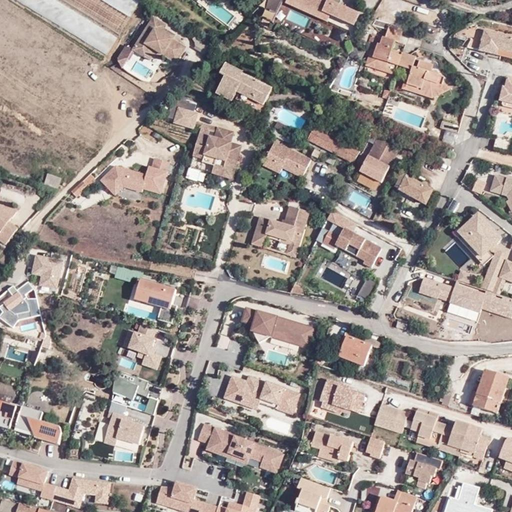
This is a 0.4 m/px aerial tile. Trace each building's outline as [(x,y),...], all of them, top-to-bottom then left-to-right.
[(9,0),(111,51),(119,36),(88,20),(90,16),(58,0),(9,0)] [(60,0),(121,35),(141,0),(60,0)] [(266,10),(263,17),(264,18),(270,21),(273,22),(282,0),(266,0),(259,7),(266,10)] [(288,0),(286,4),(327,21),(330,15),(354,25),(359,14),(339,5),(328,0),(327,0),(288,0)] [(135,51),(146,58),(152,48),(176,63),(186,48),(173,40),(176,35),(164,28),(166,25),(153,17),(133,50),(135,51)] [(270,21),(264,18),(260,25),(267,28),(270,21)] [(376,66),(395,73),(397,65),(400,56),(391,52),(392,49),(395,40),(398,41),(402,30),(389,25),(385,37),(383,37),(381,44),(378,43),(376,49),(372,62),(376,66)] [(372,29),(367,26),(357,44),(361,46),(372,29)] [(187,27),(184,33),(193,38),(198,50),(209,56),(217,45),(187,27)] [(511,36),(485,31),(481,42),(470,39),(468,47),(511,58),(511,36)] [(367,46),(372,47),(376,49),(378,43),(381,44),(383,37),(371,34),(367,46)] [(126,46),(118,58),(118,60),(119,62),(123,69),(128,60),(129,61),(135,51),(133,50),(126,46)] [(366,66),(394,75),(395,73),(376,66),(372,62),(376,49),(372,47),(366,66)] [(152,48),(146,58),(158,65),(163,56),(152,48)] [(400,56),(397,65),(408,68),(412,70),(413,67),(414,63),(416,58),(402,53),(401,56),(400,56)] [(417,67),(413,67),(412,70),(407,85),(427,92),(436,86),(437,83),(442,85),(444,77),(430,72),(433,64),(420,60),(418,65),(417,67)] [(239,89),(241,90),(254,96),(249,105),(260,111),(271,87),(245,74),(246,72),(226,63),(221,74),(226,77),(218,93),(233,101),(239,89)] [(412,70),(408,68),(402,87),(434,98),(453,89),(442,85),(437,83),(436,86),(427,92),(407,85),(412,70)] [(504,88),(500,101),(511,103),(511,80),(509,79),(509,80),(508,80),(508,81),(506,88),(504,88)] [(254,96),(241,90),(237,99),(249,105),(254,96)] [(177,107),(172,125),(194,131),(199,113),(177,107)] [(445,113),(433,108),(427,113),(439,119),(440,116),(443,117),(445,113)] [(511,136),(511,115),(498,114),(496,135),(511,136)] [(273,135),(275,136),(285,141),(287,135),(276,129),(273,135)] [(360,151),(314,129),(309,140),(354,162),(360,151)] [(447,130),(443,142),(453,145),(457,133),(447,130)] [(297,146),(295,146),(285,141),(275,136),(260,168),(282,178),(297,146)] [(377,138),(359,175),(381,186),(399,149),(377,138)] [(321,152),(316,148),(312,155),(318,158),(321,152)] [(332,157),(326,154),(324,160),(329,163),(332,157)] [(144,191),(162,196),(170,162),(152,157),(148,175),(109,165),(104,186),(142,196),(144,191)] [(203,160),(202,164),(213,168),(214,168),(216,161),(204,157),(203,160)] [(214,168),(213,168),(211,175),(231,181),(233,174),(223,171),(214,168)] [(187,179),(198,182),(201,172),(190,169),(187,179)] [(427,204),(434,190),(427,186),(428,183),(426,181),(423,181),(421,183),(402,172),(394,186),(427,204)] [(57,193),(62,179),(47,174),(43,187),(57,193)] [(511,178),(507,177),(507,178),(496,174),(491,190),(507,195),(509,200),(507,202),(511,210),(511,178)] [(82,181),(72,191),(77,196),(82,192),(80,190),(86,185),(82,181)] [(8,220),(12,216),(17,209),(0,196),(0,240),(5,244),(18,228),(11,223),(8,220)] [(286,224),(282,223),(260,217),(253,243),(297,255),(309,211),(291,206),(287,222),(286,224)] [(346,251),(357,257),(365,261),(363,263),(372,268),(382,248),(338,225),(337,225),(331,236),(339,240),(336,246),(346,251)] [(456,241),(445,249),(459,267),(470,259),(456,241)] [(357,257),(346,251),(343,256),(354,262),(357,257)] [(511,263),(506,261),(500,276),(511,280),(511,263)] [(473,284),(476,275),(460,271),(458,279),(473,284)] [(355,299),(363,303),(376,283),(367,278),(355,299)] [(172,305),(177,290),(141,280),(135,300),(162,307),(158,320),(172,324),(178,306),(172,305)] [(484,291),(462,284),(459,293),(454,291),(448,311),(477,320),(483,301),(481,300),(484,291)] [(430,292),(421,288),(418,298),(427,301),(430,292)] [(308,339),(311,341),(315,329),(300,325),(277,318),(277,321),(286,323),(287,323),(308,339)] [(470,325),(468,332),(480,335),(482,329),(470,325)] [(151,353),(156,340),(127,330),(120,351),(144,359),(141,366),(157,372),(162,357),(151,353)] [(380,349),(382,343),(364,336),(362,342),(348,337),(340,356),(364,366),(373,346),(380,349)] [(308,339),(300,346),(309,349),(311,341),(308,339)] [(455,360),(445,358),(444,362),(447,363),(437,396),(444,398),(446,392),(455,360)] [(497,414),(509,379),(486,371),(479,393),(473,391),(469,404),(497,414)] [(143,391),(146,383),(121,373),(116,388),(135,394),(137,389),(143,391)] [(300,394),(267,383),(253,378),(251,383),(247,382),(232,377),(225,398),(242,405),(244,398),(260,403),(261,399),(278,405),(277,409),(287,413),(288,411),(293,413),(300,394)] [(323,403),(321,408),(341,414),(343,409),(360,414),(366,395),(357,392),(339,386),(339,383),(327,380),(320,402),(323,403)] [(453,395),(446,392),(444,398),(442,405),(449,407),(453,395)] [(260,403),(244,398),(242,405),(257,410),(260,403)] [(261,399),(260,403),(277,409),(278,405),(261,399)] [(0,426),(11,430),(12,425),(17,427),(23,407),(11,403),(10,405),(0,401),(0,426)] [(408,414),(382,405),(376,425),(403,434),(408,414)] [(44,413),(23,407),(17,427),(16,429),(42,437),(41,439),(59,444),(62,434),(60,427),(41,421),(44,413)] [(131,423),(122,420),(124,416),(109,412),(108,417),(111,418),(104,443),(115,446),(117,439),(139,445),(144,427),(131,423)] [(439,416),(430,413),(429,416),(417,413),(411,430),(420,433),(419,437),(431,440),(430,443),(439,446),(444,431),(435,428),(437,422),(439,416)] [(453,434),(444,431),(439,446),(461,453),(470,426),(457,421),(454,428),(453,434)] [(446,425),(437,422),(435,428),(444,431),(446,425)] [(204,424),(198,440),(209,444),(207,450),(227,457),(229,453),(238,457),(239,454),(250,458),(262,462),(260,467),(267,470),(268,468),(276,472),(283,455),(244,440),(245,439),(235,436),(204,424)] [(446,425),(444,431),(453,434),(454,428),(446,425)] [(470,426),(461,453),(483,460),(488,446),(479,443),(481,438),(483,430),(470,426)] [(345,462),(352,443),(315,430),(310,445),(318,448),(316,455),(337,462),(337,459),(345,462)] [(372,437),(370,437),(365,452),(370,454),(370,455),(379,458),(384,441),(372,437)] [(431,440),(419,437),(417,443),(438,450),(439,446),(430,443),(431,440)] [(489,441),(481,438),(479,443),(488,446),(489,441)] [(511,444),(506,443),(501,460),(504,461),(503,463),(505,463),(511,465),(511,444)] [(439,446),(438,450),(459,457),(461,453),(439,446)] [(229,453),(227,457),(247,465),(250,458),(239,454),(238,457),(229,453)] [(403,472),(406,473),(417,476),(414,486),(423,489),(424,483),(427,484),(430,476),(434,477),(436,468),(407,459),(403,472)] [(39,497),(53,501),(53,500),(57,487),(45,483),(47,477),(44,476),(46,470),(14,461),(9,475),(19,478),(31,481),(29,489),(40,492),(39,497)] [(511,465),(505,463),(502,471),(511,474),(511,465)] [(417,476),(406,473),(403,482),(414,486),(417,476)] [(335,490),(301,477),(298,488),(303,489),(298,502),(308,506),(306,511),(332,511),(334,507),(329,506),(323,503),(325,498),(331,500),(335,490)] [(31,481),(19,478),(17,485),(29,489),(31,481)] [(69,491),(57,487),(53,500),(79,508),(84,493),(96,495),(95,502),(108,504),(110,482),(73,478),(69,491)] [(216,511),(218,508),(193,500),(195,497),(192,496),(195,488),(176,482),(175,489),(161,487),(156,503),(169,507),(170,504),(191,510),(190,511),(216,511)] [(446,511),(492,511),(493,511),(475,505),(480,489),(464,484),(459,500),(451,498),(446,511)] [(411,511),(417,497),(401,491),(397,502),(394,500),(381,496),(376,511),(411,511)] [(255,510),(259,496),(247,492),(243,506),(255,510)] [(0,510),(0,511),(2,511),(9,511),(12,502),(3,500),(0,510)] [(9,511),(17,511),(20,504),(12,502),(9,511)] [(306,511),(308,506),(298,502),(294,511),(306,511)] [(49,511),(20,503),(20,504),(17,511),(49,511)] [(218,508),(216,511),(254,511),(255,510),(243,506),(233,503),(231,511),(218,507),(218,508)]
